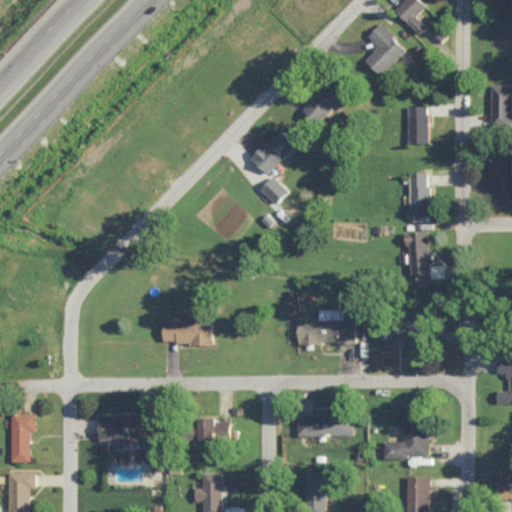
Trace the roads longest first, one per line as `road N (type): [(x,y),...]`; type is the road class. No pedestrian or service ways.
road 1 (residential): [(476,511),(472,0)]
road 2 (residential): [(473,377),(15,385)]
road 3 (residential): [(70,307),(91,274),(357,0)]
road 4 (residential): [(64,511),(70,307)]
road 5 (motorway): [(0,137),(147,0)]
road 6 (motorway): [(0,101),(95,0)]
road 7 (residential): [(271,511),(271,384)]
